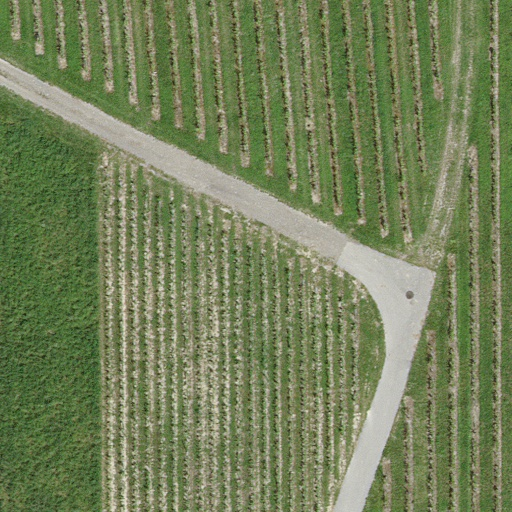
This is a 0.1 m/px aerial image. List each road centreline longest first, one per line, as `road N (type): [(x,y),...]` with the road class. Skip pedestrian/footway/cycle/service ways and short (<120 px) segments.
road 1 (track): [(351,511),(423,303),(0,71)]
road 2 (track): [(470,0),(458,154),(423,303)]
